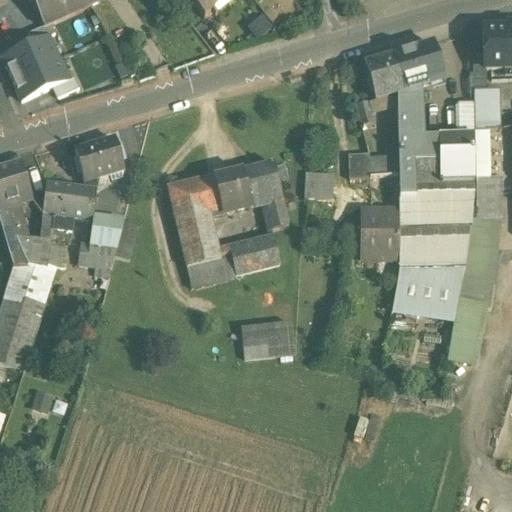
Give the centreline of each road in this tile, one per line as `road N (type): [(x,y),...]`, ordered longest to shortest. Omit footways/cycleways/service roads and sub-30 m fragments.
road 1 (residential): [(495,0),(22,139)]
road 2 (track): [(245,318),(179,296),(159,217),(166,177),(198,139),(217,132)]
road 3 (track): [(511,485),(475,457),(472,438),(511,324)]
